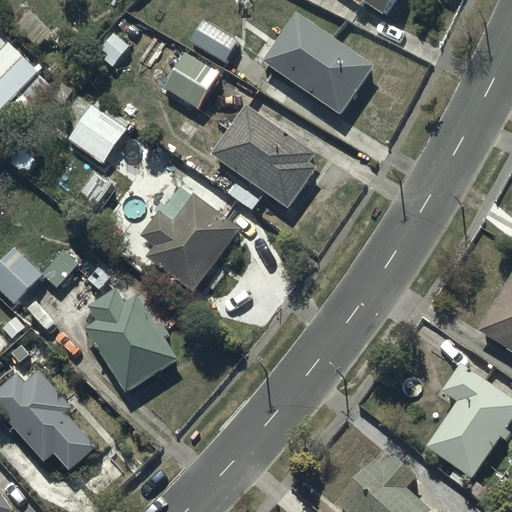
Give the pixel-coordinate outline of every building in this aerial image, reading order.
[(354,0),(387,22),(402,0),(354,0)] [(377,75),(300,20),(265,68),(342,124),(377,75)] [(240,47),(206,27),(193,49),(227,69),(240,47)] [(42,79),(12,50),(0,62),(0,120),(4,117),(17,129),(53,92),(41,81),(42,79)] [(222,80),(185,58),(160,100),(157,98),(151,108),(156,111),(155,113),(173,124),(184,105),(201,115),(222,80)] [(58,137),(69,145),(105,170),(133,130),(97,105),(93,111),(82,103),(58,137)] [(248,113),(213,162),(291,216),(319,175),(312,170),(318,161),(248,113)] [(98,176),(71,213),(95,230),(122,194),(98,176)] [(157,253),(148,265),(196,302),(246,236),(186,191),(145,245),(157,253)] [(20,255),(0,272),(0,294),(17,312),(45,284),(57,296),(82,271),(68,256),(44,279),(20,255)] [(511,286),(480,338),(511,357),(511,286)] [(98,329),(86,337),(128,402),(182,367),(167,344),(172,341),(165,330),(160,334),(141,305),(129,312),(119,297),(89,316),(98,329)] [(511,430),(511,403),(464,370),(462,374),(455,369),(437,396),(462,413),(431,458),(455,474),(450,481),(465,492),(470,485),(475,488),(504,445),(507,447),(511,439),(511,437),(509,435),(511,430)] [(76,414),(44,378),(29,391),(21,382),(0,400),(0,412),(50,470),(59,462),(75,480),(102,456),(70,419),(76,414)] [(378,468),(339,511),(340,511),(428,511),(410,495),(420,484),(398,463),(387,476),(378,468)] [(12,511),(0,493),(0,511),(12,511)]
